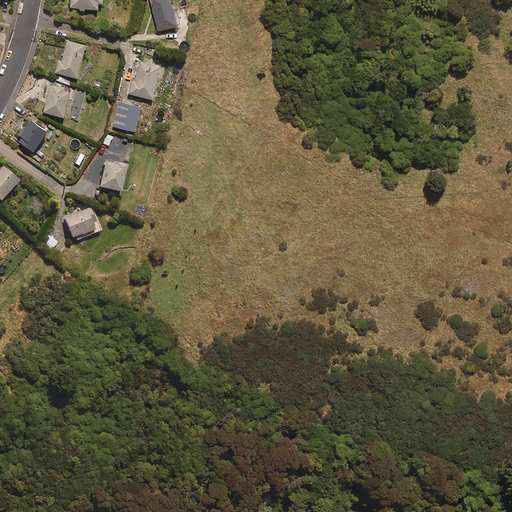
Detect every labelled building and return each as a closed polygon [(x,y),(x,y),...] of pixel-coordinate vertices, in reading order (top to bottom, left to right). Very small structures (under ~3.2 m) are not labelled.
[(71,0),(71,9),(79,9),(79,11),(86,12),(86,9),(98,10),(98,4),(103,4),(102,0),(71,0)] [(177,27),(171,0),(151,0),(158,31),(177,27)] [(86,45),(67,41),(62,62),(58,61),(55,73),(78,79),(86,45)] [(161,66),(140,61),(136,80),(133,79),(129,94),(153,100),(161,66)] [(71,90),(50,85),(43,113),(64,118),(71,90)] [(122,110),(116,108),(113,123),(119,125),(122,110)] [(32,123),(27,120),(18,133),(39,148),(53,128),(37,116),(32,123)] [(118,137),(108,134),(106,140),(116,143),(118,137)] [(86,155),(80,152),(75,163),(81,166),(86,155)] [(132,154),(123,152),(121,161),(131,163),(132,154)] [(126,167),(106,162),(100,188),(120,193),(126,167)] [(0,201),(19,182),(2,166),(0,167),(0,201)] [(62,216),(71,239),(74,238),(75,241),(101,232),(92,205),(62,216)] [(57,242),(48,235),(42,244),(51,251),(57,242)]
